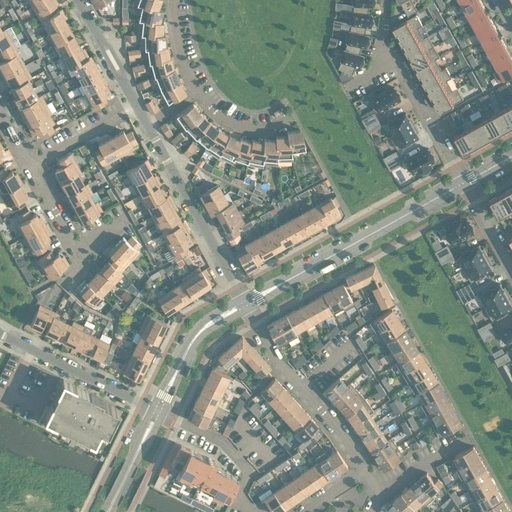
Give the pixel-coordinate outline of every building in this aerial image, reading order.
[(37,14),(41,20),(61,9),(54,12),(51,7),(57,2),(55,0),(41,0),(32,6),(35,5),(40,12),(37,14)] [(133,0),(132,3),(161,10),(162,9),(157,8),(159,0),(133,0)] [(353,5),(352,12),(352,13),(367,15),(367,14),(369,5),(372,5),(374,0),(350,0),(352,5),(353,5)] [(399,0),(408,16),(417,11),(411,0),(399,0)] [(468,0),(461,4),(466,13),(482,4),(479,0),(468,0)] [(138,18),(138,19),(163,22),(163,21),(159,21),(161,10),(132,3),(141,5),(138,18)] [(466,13),(471,23),(488,14),(482,4),(466,13)] [(432,10),(436,17),(441,15),(437,7),(432,10)] [(41,20),(48,32),(66,22),(64,19),(66,18),(61,9),(41,20)] [(351,24),(349,31),(349,32),(364,35),(364,34),(366,26),(370,26),(372,21),(371,15),(367,14),(367,15),(352,13),(352,12),(351,12),(348,18),(350,24),(351,24)] [(399,38),(418,28),(422,25),(416,14),(393,27),(397,34),(398,33),(400,37),(399,38)] [(471,23),(477,32),(493,23),(488,14),(471,23)] [(441,15),(436,17),(441,25),(445,22),(441,15)] [(139,33),(139,34),(164,34),(164,33),(161,33),(163,22),(138,19),(136,33),(139,33)] [(48,32),(54,44),(72,34),(66,22),(48,32)] [(477,32),(482,42),(498,33),(493,23),(477,32)] [(404,43),(406,47),(424,38),(418,28),(399,38),(402,44),(404,43)] [(444,31),(448,38),(453,36),(448,28),(444,31)] [(0,54),(1,55),(14,48),(4,30),(0,31),(0,54)] [(346,42),(344,50),(359,55),(359,54),(362,46),(365,47),(368,41),(368,35),(364,34),(364,35),(349,32),(349,31),(348,31),(345,36),(346,42)] [(482,42),(487,51),(503,42),(498,33),(482,42)] [(61,56),(79,47),(72,34),(54,44),(55,45),(58,43),(64,54),(61,56)] [(139,34),(140,49),(167,45),(165,45),(164,34),(139,34)] [(410,54),(412,58),(430,49),(434,46),(428,35),(424,38),(406,47),(405,48),(408,55),(410,54)] [(453,36),(448,38),(452,46),(457,43),(453,36)] [(487,51),(492,61),(509,52),(503,42),(487,51)] [(147,49),(149,63),(170,57),(170,56),(168,56),(167,45),(140,49),(140,50),(147,49)] [(416,69),(436,59),(435,58),(439,56),(434,46),(430,49),(412,58),(410,59),(414,65),(416,64),(418,68),(416,69)] [(61,56),(68,69),(90,56),(88,57),(83,49),(81,50),(79,47),(61,56)] [(0,67),(0,69),(4,76),(24,65),(14,48),(1,55),(3,60),(0,62),(0,64),(1,67),(0,67)] [(344,50),(343,49),(339,54),(340,60),(341,61),(337,69),(352,74),(355,65),(359,66),(363,62),(362,55),(359,54),(359,55),(344,50)] [(456,52),(460,59),(464,57),(460,49),(456,52)] [(493,72),(511,62),(511,57),(509,52),(492,61),(497,70),(493,72)] [(73,66),(78,75),(95,65),(90,56),(68,69),(73,66)] [(150,63),(154,76),(174,68),(174,67),(173,68),(170,57),(149,63),(150,63)] [(464,57),(460,59),(464,67),(468,64),(464,57)] [(422,80),(423,81),(441,70),(436,59),(416,69),(420,76),(421,75),(423,79),(422,80)] [(511,62),(493,72),(499,82),(511,74),(511,62)] [(132,67),(133,73),(145,70),(143,64),(132,67)] [(10,88),(10,89),(31,77),(24,65),(4,76),(9,85),(11,84),(13,87),(10,88)] [(78,75),(83,84),(100,74),(95,65),(78,75)] [(160,89),(178,79),(174,68),(154,76),(154,77),(155,76),(160,89)] [(428,90),(429,91),(448,81),(441,70),(423,81),(426,86),(427,85),(429,89),(428,90)] [(467,73),(471,80),(476,78),(472,70),(467,73)] [(84,94),(105,83),(100,74),(83,84),(87,92),(84,94)] [(10,89),(15,98),(33,88),(28,79),(31,78),(31,77),(10,89)] [(476,78),(471,80),(475,88),(480,85),(476,78)] [(137,83),(139,89),(150,84),(148,79),(137,83)] [(178,79),(160,89),(168,103),(184,90),(178,80),(179,80),(178,79)] [(51,80),(45,83),(49,90),(55,87),(51,80)] [(434,101),(453,90),(448,81),(429,91),(431,97),(433,96),(435,100),(434,101)] [(105,83),(84,94),(93,109),(106,102),(103,96),(110,92),(105,83)] [(506,83),(502,85),(506,93),(511,91),(506,83)] [(506,93),(502,85),(497,87),(502,96),(506,93)] [(373,99),(374,106),(380,111),(401,99),(400,92),(394,87),(388,90),(387,89),(379,93),(380,95),(373,99)] [(18,107),(18,108),(41,95),(40,95),(37,97),(33,88),(15,98),(20,106),(18,107)] [(453,90),(434,101),(437,107),(439,106),(441,111),(463,99),(457,88),(453,90)] [(487,93),(483,95),(488,104),(492,101),(487,93)] [(18,108),(23,117),(46,104),(41,95),(18,108)] [(488,104),(483,95),(479,98),(483,106),(488,104)] [(511,104),(503,109),(511,125),(511,124),(511,103),(510,99),(511,104)] [(145,103),(151,113),(156,110),(150,100),(145,103)] [(176,115),(185,128),(200,113),(199,113),(192,103),(176,115)] [(23,117),(28,126),(50,113),(46,104),(23,117)] [(468,104),(464,106),(469,114),(473,112),(468,104)] [(469,114),(464,106),(460,108),(464,117),(469,114)] [(511,125),(503,109),(493,114),(502,130),(511,125),(511,126),(511,125)] [(450,114),(455,122),(459,119),(455,111),(450,114)] [(50,113),(28,126),(33,135),(40,131),(43,137),(54,131),(50,125),(54,124),(49,115),(51,113),(50,113)] [(186,128),(195,138),(209,121),(208,121),(200,113),(185,128),(186,128)] [(365,125),(366,126),(378,119),(377,118),(377,119),(374,113),(363,120),(366,125),(365,125)] [(391,136),(391,137),(415,124),(410,116),(408,117),(406,113),(397,118),(396,115),(387,120),(395,134),(391,136)] [(482,115),(481,115),(493,136),(493,135),(502,130),(493,114),(484,119),(482,115)] [(481,115),(472,120),(483,141),(492,135),(493,136),(481,115)] [(378,119),(366,126),(369,131),(381,125),(378,120),(378,119)] [(474,124),(465,130),(474,147),(474,146),(483,141),(472,120),(474,124)] [(204,149),(205,150),(218,129),(218,128),(217,129),(209,121),(195,138),(196,138),(206,146),(204,149)] [(160,127),(167,136),(172,133),(165,123),(160,127)] [(415,124),(391,137),(397,149),(402,146),(403,148),(411,144),(410,142),(419,137),(417,133),(419,131),(415,124)] [(205,150),(217,158),(229,134),(228,134),(228,135),(218,129),(205,150)] [(300,129),(287,131),(292,161),(293,161),(291,151),(305,149),(300,129)] [(123,130),(111,137),(110,135),(109,135),(120,155),(133,148),(131,145),(137,142),(131,131),(125,135),(123,130)] [(474,147),(465,130),(455,135),(459,143),(458,144),(462,152),(474,146),(474,147)] [(287,136),(276,136),(277,165),(278,165),(278,161),(292,161),(287,131),(286,131),(287,136)] [(171,140),(175,145),(184,136),(180,132),(171,140)] [(218,157),(231,163),(240,138),(239,138),(239,139),(229,134),(217,158),(218,158),(218,157)] [(120,155),(109,135),(101,140),(102,142),(98,144),(100,148),(95,151),(102,165),(120,155)] [(264,139),(262,167),(263,164),(277,165),(276,136),(275,136),(275,140),(264,139)] [(246,164),(247,164),(252,140),(251,140),(251,142),(240,138),(231,163),(232,164),(234,158),(247,162),(246,164)] [(247,164),(262,167),(264,139),(263,139),(263,142),(252,140),(247,164)] [(183,152),(188,156),(195,147),(191,143),(183,152)] [(407,160),(408,167),(414,172),(418,170),(420,173),(427,171),(432,166),(431,163),(435,160),(434,153),(428,148),(407,160)] [(387,164),(399,157),(398,157),(395,152),(384,158),(387,164)] [(55,174),(60,183),(80,172),(70,154),(56,161),(59,167),(55,169),(57,173),(55,174)] [(92,157),(88,159),(91,166),(96,163),(92,157)] [(399,157),(387,164),(390,170),(402,163),(399,158),(399,157)] [(126,170),(133,183),(151,173),(149,170),(151,168),(146,159),(126,170)] [(0,169),(0,192),(1,193),(21,182),(16,173),(14,175),(12,171),(7,173),(4,168),(0,169)] [(66,195),(87,184),(84,185),(77,174),(80,172),(60,183),(65,192),(67,191),(69,193),(66,195)] [(139,195),(140,195),(160,184),(155,175),(153,176),(151,173),(133,183),(136,182),(142,193),(139,195)] [(21,182),(1,193),(7,206),(11,204),(14,210),(24,204),(21,198),(25,196),(19,184),(21,183),(21,182)] [(66,195),(71,204),(92,193),(87,184),(66,195)] [(140,195),(146,207),(169,195),(168,194),(166,196),(161,187),(159,188),(158,185),(160,184),(140,195)] [(200,194),(206,204),(222,194),(217,184),(200,194)] [(500,193),(509,210),(511,208),(511,192),(510,189),(501,194),(500,193)] [(74,214),(97,202),(96,201),(93,203),(89,195),(92,193),(71,204),(76,213),(74,214)] [(509,210),(500,193),(500,194),(489,200),(493,208),(495,207),(500,216),(509,210)] [(206,204),(211,213),(232,202),(232,201),(227,203),(222,194),(206,204)] [(151,216),(174,204),(169,195),(146,207),(149,206),(154,214),(151,216)] [(330,197),(320,202),(330,219),(340,214),(336,206),(338,205),(334,197),(331,198),(330,197)] [(97,202),(74,214),(79,223),(102,211),(97,202)] [(215,212),(220,220),(237,211),(232,202),(211,213),(211,214),(215,212)] [(320,202),(311,208),(320,225),(330,219),(320,202)] [(151,216),(156,225),(179,213),(174,204),(151,216)] [(311,208),(301,213),(311,230),(320,225),(311,208)] [(17,224),(24,236),(44,225),(39,216),(37,217),(35,214),(31,216),(28,210),(17,216),(20,222),(17,224)] [(237,211),(220,220),(226,230),(243,221),(237,211)] [(159,224),(164,232),(183,221),(181,222),(177,214),(179,213),(156,225),(159,224)] [(301,213),(292,218),(301,235),(311,230),(301,213)] [(292,218),(282,223),(292,240),(301,235),(292,218)] [(446,231),(447,238),(453,243),(474,231),(473,224),(467,219),(463,221),(461,218),(454,220),(449,225),(451,228),(446,231)] [(166,242),(166,243),(188,230),(183,221),(164,232),(169,241),(166,242)] [(282,223),(273,229),(282,245),(292,240),(282,223)] [(44,225),(24,236),(34,254),(48,247),(45,241),(49,239),(47,235),(49,234),(44,225)] [(225,234),(228,240),(239,234),(236,228),(225,234)] [(273,229),(264,234),(273,251),(282,245),(273,229)] [(188,230),(166,243),(174,258),(188,250),(185,244),(191,241),(186,232),(189,231),(188,230)] [(147,231),(140,234),(143,240),(150,236),(147,231)] [(264,234),(254,239),(263,256),(273,251),(264,234)] [(123,237),(116,245),(131,259),(138,252),(136,249),(140,245),(132,236),(127,241),(123,237)] [(254,239),(245,244),(256,265),(257,265),(255,261),(263,256),(254,239)] [(256,265),(245,244),(244,245),(246,249),(237,254),(238,255),(235,257),(239,265),(242,263),(246,271),(256,265)] [(112,256),(108,261),(121,273),(120,271),(131,259),(116,245),(108,252),(112,256)] [(438,257),(439,258),(451,251),(450,251),(447,245),(436,252),(439,257),(438,257)] [(457,257),(464,269),(488,256),(483,248),(481,249),(479,245),(470,250),(469,248),(460,252),(461,255),(457,257)] [(37,259),(49,277),(68,265),(62,256),(60,257),(58,254),(54,256),(50,251),(37,259)] [(451,251),(439,258),(442,263),(454,257),(451,252),(451,251)] [(488,256),(464,269),(470,281),(475,279),(476,281),(484,276),(483,274),(492,269),(490,265),(492,264),(488,256)] [(108,261),(101,268),(114,281),(121,273),(108,261)] [(25,264),(19,267),(24,275),(30,272),(25,264)] [(368,279),(372,288),(383,283),(374,264),(363,269),(368,279)] [(199,267),(190,273),(201,291),(210,285),(205,276),(207,275),(203,269),(201,271),(199,267)] [(101,268),(94,276),(107,288),(114,281),(101,268)] [(350,288),(368,279),(363,269),(345,278),(350,288)] [(190,273),(181,278),(193,296),(201,291),(190,273)] [(94,276),(87,283),(103,298),(103,297),(100,295),(107,288),(94,276)] [(183,281),(174,287),(184,302),(193,296),(181,278),(181,279),(183,281)] [(103,298),(87,283),(80,291),(95,306),(103,298)] [(343,283),(333,289),(344,310),(354,305),(343,283)] [(383,283),(372,288),(381,307),(392,302),(383,283)] [(460,296),(472,290),(472,289),(471,289),(468,284),(457,290),(460,296)] [(478,296),(485,307),(509,294),(505,286),(502,288),(500,284),(491,288),(490,286),(481,291),(483,293),(478,296)] [(174,287),(166,292),(176,307),(184,302),(174,287)] [(333,289),(323,294),(333,311),(342,306),(344,310),(333,289)] [(472,290),(460,296),(463,302),(475,296),(472,290)] [(125,292),(120,297),(126,302),(130,297),(125,292)] [(176,307),(166,292),(157,298),(167,313),(176,307)] [(323,294),(314,299),(323,316),(333,311),(323,294)] [(511,300),(509,294),(485,307),(492,319),(496,317),(497,319),(506,314),(505,312),(511,308),(511,304),(511,303),(511,302),(511,300)] [(352,301),(356,307),(361,304),(357,298),(352,301)] [(314,299),(304,305),(314,321),(323,316),(314,299)] [(115,302),(112,306),(119,312),(122,309),(115,302)] [(45,332),(55,313),(39,305),(30,324),(40,329),(42,324),(47,327),(45,332)] [(304,305),(295,310),(304,327),(314,321),(304,305)] [(369,322),(376,333),(398,319),(391,308),(369,322)] [(295,310),(285,315),(295,332),(304,327),(295,310)] [(363,315),(366,320),(372,316),(369,312),(363,315)] [(45,332),(54,336),(62,320),(54,316),(55,313),(45,332)] [(147,314),(142,323),(162,333),(166,323),(147,314)] [(285,315),(276,320),(288,341),(286,337),(295,332),(285,315)] [(376,333),(382,343),(404,329),(398,319),(376,333)] [(54,336),(64,341),(73,321),(71,324),(62,320),(54,336)] [(288,341),(276,320),(266,326),(278,347),(288,341)] [(64,341),(73,345),(82,326),(73,321),(64,341)] [(481,334),(481,335),(493,328),(490,322),(478,329),(481,334)] [(142,323),(138,332),(157,342),(162,333),(142,323)] [(511,324),(501,330),(503,338),(508,343),(511,340),(511,324)] [(336,325),(331,330),(334,334),(339,330),(336,325)] [(73,345),(82,350),(90,334),(81,329),(83,326),(82,326),(73,345)] [(493,328),(481,335),(485,340),(496,334),(493,329),(494,328),(493,328)] [(386,341),(393,350),(411,339),(404,329),(382,343),(386,341)] [(334,334),(331,330),(326,334),(330,338),(334,334)] [(141,334),(137,343),(153,351),(157,342),(138,332),(138,333),(141,334)] [(82,350),(91,354),(99,338),(90,334),(82,350)] [(354,338),(358,344),(363,341),(359,335),(354,338)] [(233,344),(241,352),(247,359),(256,351),(242,336),(233,344)] [(99,338),(91,354),(101,359),(109,343),(99,338)] [(395,363),(417,349),(411,339),(393,350),(399,360),(395,363)] [(319,340),(314,345),(318,349),(323,344),(319,340)] [(363,341),(358,344),(361,349),(366,346),(363,341)] [(137,343),(132,352),(148,360),(153,351),(137,343)] [(226,366),(241,352),(233,344),(218,358),(221,361),(215,367),(217,365),(221,370),(225,366),(226,366)] [(318,349),(314,345),(309,349),(313,353),(318,349)] [(395,363),(401,373),(423,359),(417,349),(395,363)] [(256,351),(247,359),(261,375),(262,374),(266,379),(271,375),(267,370),(270,367),(256,351)] [(112,364),(116,356),(108,352),(103,360),(112,364)] [(132,352),(128,361),(144,369),(148,360),(132,352)] [(495,359),(498,365),(510,359),(506,353),(495,359)] [(303,355),(298,359),(301,364),(306,359),(303,355)] [(367,359),(371,364),(376,361),(372,356),(367,359)] [(301,364),(298,359),(293,364),(297,368),(301,364)] [(401,373),(408,383),(430,369),(423,359),(401,373)] [(144,369),(128,361),(123,371),(124,371),(123,373),(129,376),(130,374),(139,379),(144,369)] [(361,364),(364,370),(369,367),(365,361),(361,364)] [(376,361),(371,364),(374,370),(379,367),(376,361)] [(369,367),(364,370),(368,375),(372,372),(369,367)] [(212,368),(207,378),(224,387),(229,377),(212,368)] [(238,374),(241,378),(246,373),(243,369),(238,374)] [(408,383),(415,394),(419,391),(437,381),(437,380),(430,369),(408,383)] [(380,379),(384,384),(388,381),(385,376),(380,379)] [(325,390),(332,399),(350,382),(346,385),(339,377),(325,390)] [(207,378),(202,388),(220,396),(224,387),(207,378)] [(260,390),(267,399),(282,386),(274,378),(260,390)] [(42,421),(53,427),(55,422),(94,441),(99,432),(106,436),(119,409),(102,401),(103,399),(63,379),(42,421)] [(388,381),(384,384),(387,390),(392,387),(388,381)] [(420,404),(443,391),(437,381),(419,391),(415,394),(419,391),(424,401),(420,404)] [(332,399),(339,407),(357,390),(350,382),(332,399)] [(374,385),(377,391),(382,388),(379,382),(374,385)] [(267,399),(275,407),(289,394),(282,386),(267,399)] [(202,388),(197,398),(215,406),(220,396),(202,388)] [(382,388),(377,391),(381,396),(386,393),(382,388)] [(241,393),(246,398),(250,394),(245,389),(241,393)] [(339,407),(346,415),(364,398),(357,390),(339,407)] [(420,404),(426,415),(449,402),(443,391),(420,404)] [(275,407),(282,415),(296,402),(289,394),(275,407)] [(197,398),(193,407),(214,418),(215,418),(210,415),(215,406),(197,398)] [(347,415),(353,424),(373,410),(365,398),(364,398),(346,415),(347,415)] [(398,398),(393,400),(397,406),(402,403),(398,398)] [(389,403),(392,409),(397,406),(393,400),(389,403)] [(282,415),(289,423),(303,410),(296,402),(282,415)] [(432,425),(455,412),(449,402),(426,415),(430,413),(436,422),(432,425)] [(248,407),(253,412),(257,408),(252,403),(248,407)] [(402,403),(397,406),(400,412),(405,409),(402,403)] [(397,406),(392,409),(395,414),(400,412),(397,406)] [(214,418),(193,407),(188,417),(209,428),(214,418)] [(257,408),(253,412),(257,417),(261,413),(257,408)] [(289,423),(296,431),(311,418),(303,410),(289,423)] [(353,424),(359,433),(375,422),(369,414),(373,411),(373,410),(353,424)] [(455,412),(432,425),(438,436),(461,423),(455,412)] [(407,418),(410,423),(415,421),(411,415),(407,418)] [(311,418),(296,431),(304,439),(307,436),(318,426),(311,418)] [(263,423),(267,428),(271,424),(267,419),(263,423)] [(400,423),(403,429),(408,426),(405,421),(400,423)] [(415,421),(410,423),(413,429),(418,427),(415,421)] [(359,433),(365,442),(381,431),(375,422),(359,433)] [(271,424),(267,428),(271,433),(276,429),(271,424)] [(408,426),(403,429),(406,435),(411,432),(408,426)] [(312,436),(316,440),(321,436),(317,431),(312,436)] [(365,442),(371,451),(391,437),(387,440),(381,431),(365,442)] [(277,439),(282,444),(286,440),(281,436),(277,439)] [(306,445),(311,440),(307,436),(304,439),(302,441),(306,445)] [(418,439),(422,445),(426,442),(423,436),(418,439)] [(371,451),(377,460),(397,446),(391,437),(371,451)] [(286,440),(282,444),(286,449),(290,445),(286,440)] [(411,443),(414,449),(419,446),(416,440),(411,443)] [(302,441),(297,445),(301,449),(306,445),(302,441)] [(169,466),(179,471),(189,449),(180,444),(178,448),(176,452),(174,455),(173,459),(171,462),(169,466)] [(397,446),(377,460),(383,469),(399,458),(403,456),(397,446)] [(456,469),(479,457),(473,446),(455,456),(460,467),(456,469)] [(189,449),(179,471),(180,471),(187,474),(186,476),(199,482),(196,488),(218,499),(228,478),(229,478),(231,474),(213,465),(215,461),(207,457),(207,458),(189,449)] [(324,452),(338,472),(347,466),(336,450),(327,456),(324,452)] [(292,455),(295,459),(300,455),(297,451),(292,455)] [(324,452),(315,458),(329,478),(338,472),(324,452)] [(456,469),(462,480),(485,467),(479,457),(456,469)] [(317,462),(309,468),(320,484),(329,478),(315,458),(317,462)] [(285,459),(279,463),(283,468),(288,464),(285,459)] [(283,468),(279,463),(274,467),(277,471),(283,468)] [(442,477),(447,474),(449,474),(443,463),(436,466),(442,477)] [(462,480),(468,490),(491,478),(485,467),(462,480)] [(309,468),(300,474),(311,490),(320,484),(309,468)] [(267,471),(261,475),(265,480),(270,476),(267,471)] [(427,472),(418,480),(434,498),(435,498),(431,494),(443,484),(438,478),(435,481),(427,472)] [(300,474),(291,480),(302,496),(311,490),(300,474)] [(447,474),(442,477),(446,483),(451,480),(447,474)] [(265,480),(261,475),(256,479),(259,483),(265,480)] [(473,500),(474,501),(497,488),(491,478),(468,490),(468,491),(472,488),(478,498),(473,500)] [(291,480),(282,486),(293,502),(302,496),(291,480)] [(418,480),(410,487),(426,505),(434,498),(418,480)] [(237,485),(228,481),(219,499),(228,503),(237,485)] [(282,486),(273,492),(284,508),(293,502),(282,486)] [(410,487),(402,494),(417,511),(418,511),(415,508),(423,502),(426,505),(410,487)] [(474,501),(479,511),(502,499),(497,488),(474,501)] [(449,494),(453,499),(458,496),(454,491),(449,494)] [(278,511),(284,508),(273,492),(260,501),(264,507),(268,505),(272,511),(278,511)] [(191,498),(182,493),(180,498),(189,503),(191,498)] [(417,511),(402,494),(394,501),(403,511),(417,511)] [(458,496),(453,499),(457,504),(462,501),(458,496)] [(502,499),(479,511),(480,511),(484,509),(485,511),(503,511),(508,510),(502,499)] [(403,511),(394,501),(385,508),(388,511),(403,511)] [(443,509),(447,511),(452,507),(448,503),(443,509)]
